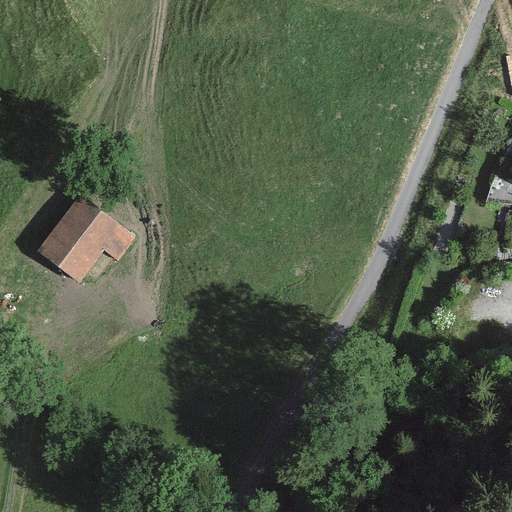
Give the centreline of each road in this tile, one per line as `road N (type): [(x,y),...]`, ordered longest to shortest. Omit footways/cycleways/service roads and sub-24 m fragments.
road 1 (residential): [(250,511),(403,243),(488,0)]
road 2 (track): [(61,313),(23,445),(16,511)]
